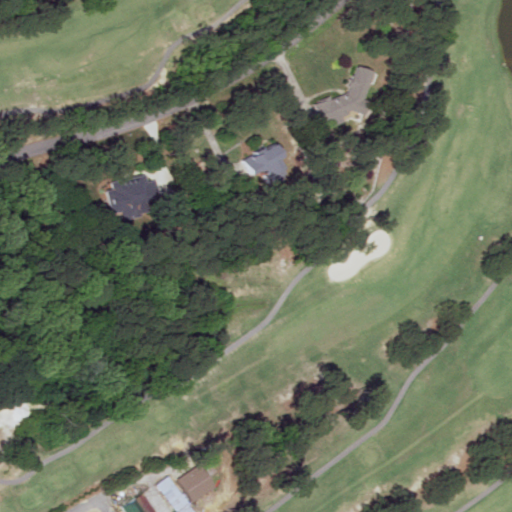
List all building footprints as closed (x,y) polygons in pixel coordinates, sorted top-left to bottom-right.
[(323,124),(343,114),(345,104),(355,106),(348,110),(372,116),(375,102),(365,99),(373,70),(373,69),(356,65),(354,72),(349,75),(345,87),(348,91),(334,97),(328,96),(312,104),(323,124)] [(241,160),(250,175),(259,170),(268,185),(289,173),(281,160),(287,156),(277,139),(241,160)] [(110,214),(120,212),(122,218),(149,213),(147,202),(159,200),(155,179),(147,181),(145,174),(110,181),(112,188),(105,189),(110,214)] [(177,478),(192,502),(215,487),(200,463),(177,478)] [(140,511),(141,511),(150,508),(145,495),(123,503),(126,511),(140,511)]
